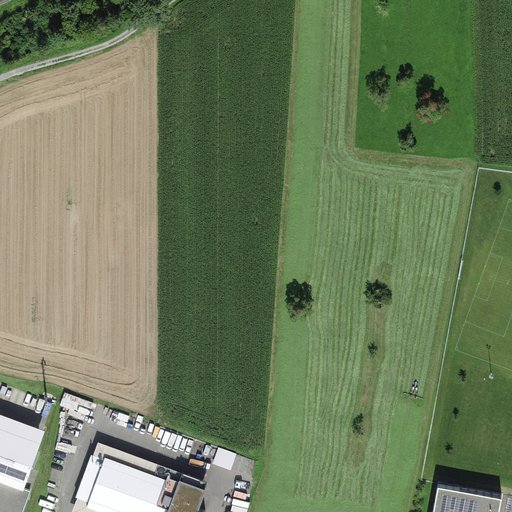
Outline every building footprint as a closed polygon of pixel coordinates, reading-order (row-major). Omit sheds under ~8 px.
[(0,413),(45,429),(50,414),(0,397),(0,413)] [(43,430),(0,414),(0,511),(23,511),(30,494),(21,491),(43,430)] [(77,450),(77,439),(59,439),(59,450),(77,450)] [(197,511),(209,482),(99,441),(73,511),(76,511),(197,511)] [(254,473),(258,457),(220,446),(215,462),(254,473)] [(499,511),(502,496),(439,485),(434,511),(499,511)]
